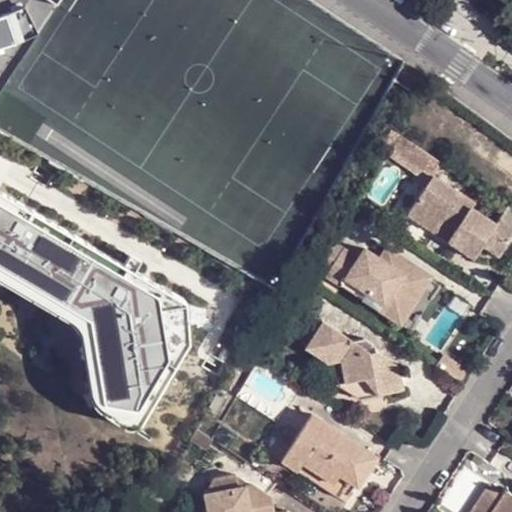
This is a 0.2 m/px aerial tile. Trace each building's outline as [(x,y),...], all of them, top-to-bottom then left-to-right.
[(0,51),(38,41),(29,8),(15,14),(3,18),(0,19),(0,51)] [(474,202),(433,176),(409,214),(434,230),(441,221),(456,230),(449,240),(476,257),(484,245),(500,255),(511,236),(511,226),(499,219),(496,223),(471,207),(474,202)] [(0,191),(0,264),(88,316),(101,388),(107,402),(143,423),(185,350),(172,325),(167,293),(140,277),(0,191)] [(333,267),(326,276),(402,324),(422,292),(415,288),(427,271),(410,260),(403,272),(380,258),(351,239),(333,267)] [(403,272),(410,260),(387,247),(380,258),(403,272)] [(326,276),(333,267),(325,261),(319,271),(326,276)] [(0,277),(73,322),(79,329),(90,395),(95,403),(112,416),(130,427),(136,426),(143,423),(107,402),(101,388),(88,316),(0,264),(0,277)] [(415,288),(422,292),(434,275),(427,271),(415,288)] [(186,305),(167,293),(172,325),(185,350),(190,344),(186,305)] [(353,341),(323,321),(306,346),(328,361),(343,358),(348,382),(356,381),(360,398),(403,389),(398,365),(380,369),(376,350),(375,344),(365,338),(353,341)] [(380,369),(398,365),(376,350),(380,369)] [(446,354),(439,365),(454,375),(461,365),(446,354)] [(378,456),(312,414),(289,450),(282,460),(299,470),(304,462),(320,473),(326,464),(341,474),(345,467),(356,474),(363,479),(378,456)] [(277,442),(271,452),(282,460),(289,450),(277,442)] [(299,470),(341,497),(356,474),(345,467),(341,474),(326,464),(320,473),(304,462),(299,470)] [(242,488),(240,475),(217,480),(208,495),(210,506),(205,511),(278,511),(275,497),(258,485),(242,488)] [(492,485),(474,511),(511,511),(511,491),(510,490),(508,494),(492,485)]
